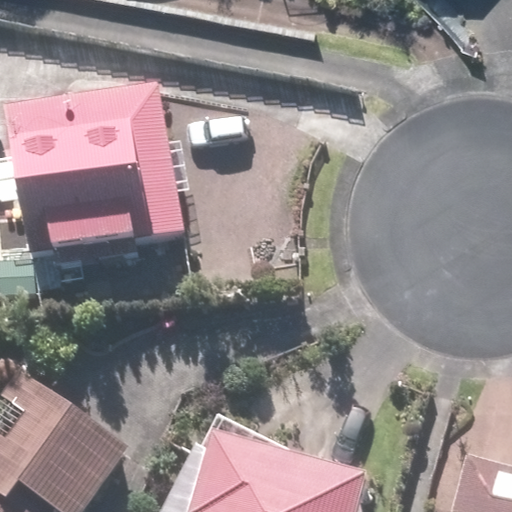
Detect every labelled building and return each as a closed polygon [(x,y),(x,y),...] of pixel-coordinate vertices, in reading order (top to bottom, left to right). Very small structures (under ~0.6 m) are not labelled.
[(160,99),(2,126),(27,269),(185,242),(160,99)] [(0,307),(37,305),(34,270),(0,273),(0,307)] [(0,405),(0,511),(92,511),(132,455),(19,378),(0,405)] [(360,511),(367,490),(211,449),(194,511),(360,511)] [(511,511),(511,486),(466,474),(456,511),(511,511)]
